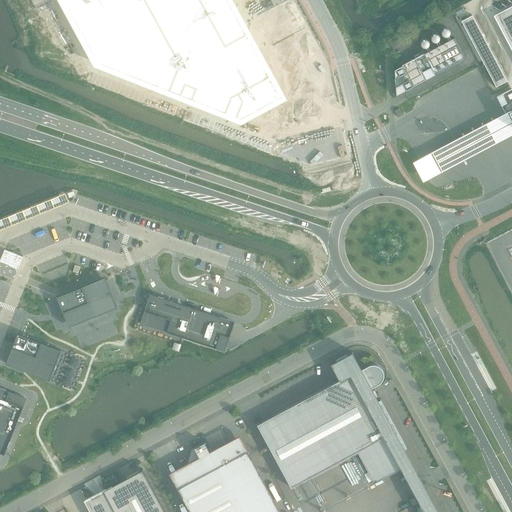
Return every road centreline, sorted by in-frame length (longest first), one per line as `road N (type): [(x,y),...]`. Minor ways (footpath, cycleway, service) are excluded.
road 1 (unclassified): [(477,511),(385,342),(365,331),(7,511)]
road 2 (track): [(0,74),(273,186),(308,197),(358,197)]
road 3 (tertiary): [(337,220),(0,103)]
road 4 (tertiary): [(0,125),(332,234)]
road 5 (tertiary): [(403,295),(511,497)]
road 6 (unclassified): [(372,191),(342,62),(311,0)]
road 7 (tertiary): [(511,460),(418,287)]
road 8 (unclassified): [(0,330),(28,260),(70,244),(117,260)]
road 9 (unclassified): [(155,237),(66,210),(0,242)]
road 10 (unclassified): [(279,294),(249,269),(155,237)]
